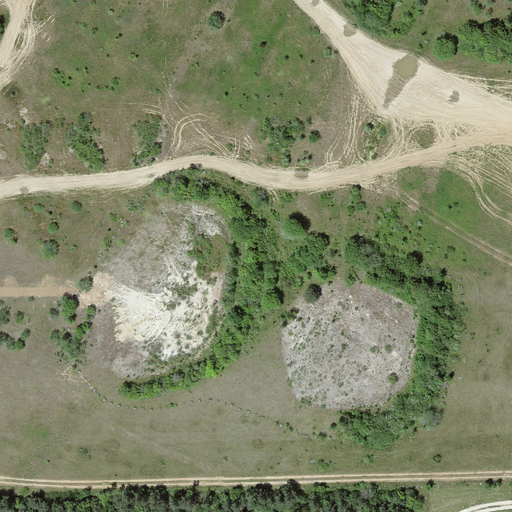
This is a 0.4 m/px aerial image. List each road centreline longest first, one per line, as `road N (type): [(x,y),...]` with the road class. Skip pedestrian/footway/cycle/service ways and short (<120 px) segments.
road 1 (track): [(511,128),(338,178),(294,179),(189,159),(131,179),(0,191)]
road 2 (track): [(511,473),(83,484),(0,478)]
road 3 (track): [(511,120),(425,94),(306,0)]
